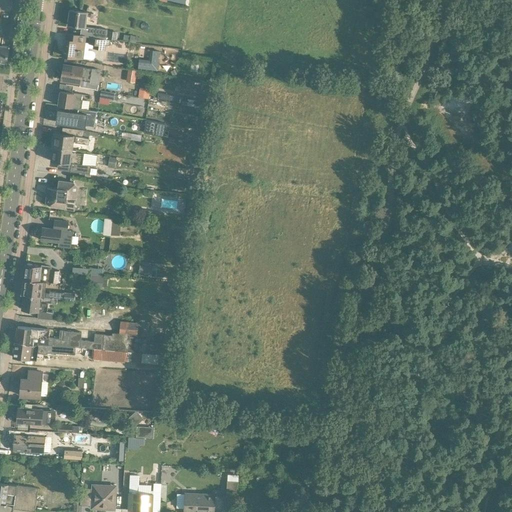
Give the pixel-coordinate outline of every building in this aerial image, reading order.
[(68,26),(82,27),(85,28),(87,13),(70,11),(68,26)] [(107,31),(92,29),(90,38),(106,40),(107,31)] [(85,37),(81,36),(67,35),(66,40),(64,57),(83,59),(85,37)] [(135,43),(136,42),(137,37),(130,36),(127,35),(126,40),(129,41),(129,42),(135,43)] [(0,37),(0,62),(7,63),(9,47),(2,46),(3,38),(0,37)] [(139,61),(138,69),(157,71),(159,52),(152,51),(150,62),(139,61)] [(92,69),(63,65),(62,73),(61,72),(60,73),(59,77),(60,78),(61,78),(61,80),(80,83),(80,80),(90,82),(92,69)] [(148,99),(150,91),(140,89),(138,97),(148,99)] [(69,107),(80,109),(82,95),(60,91),(58,106),(69,107)] [(114,96),(114,94),(100,91),(99,97),(113,100),(114,96)] [(179,103),(180,97),(159,93),(158,99),(179,103)] [(57,110),(55,123),(85,128),(85,126),(94,127),(96,111),(80,109),(69,107),(68,111),(57,110)] [(146,119),(143,133),(162,136),(165,123),(146,119)] [(54,133),(52,148),(71,150),(72,142),(87,145),(89,136),(89,132),(82,130),(62,128),(61,134),(54,133)] [(71,150),(52,148),(51,161),(72,164),(71,172),(91,175),(92,166),(84,165),(85,154),(76,153),(76,151),(71,150)] [(199,168),(201,153),(191,152),(189,167),(199,168)] [(73,199),(75,189),(72,189),(73,182),(58,180),(57,189),(47,188),(46,197),(48,198),(45,203),(51,206),(65,208),(65,210),(75,211),(76,199),(73,199)] [(140,219),(150,220),(151,212),(141,211),(140,219)] [(58,243),(58,247),(71,249),(73,232),(67,231),(68,222),(54,220),(53,229),(42,228),(41,240),(58,243)] [(111,227),(110,235),(119,236),(120,228),(111,227)] [(23,279),(47,282),(58,283),(59,272),(51,271),(51,267),(40,266),(25,264),(23,279)] [(150,275),(151,266),(140,265),(139,274),(150,275)] [(102,288),(103,277),(90,276),(90,288),(102,288)] [(47,282),(23,279),(21,295),(23,295),(39,297),(75,301),(75,293),(51,291),(49,291),(49,293),(46,292),(47,282)] [(39,297),(23,295),(22,309),(38,311),(37,318),(51,320),(52,312),(46,311),(47,303),(39,302),(39,297)] [(83,350),(125,352),(145,354),(147,325),(119,323),(118,334),(112,334),(112,336),(95,334),(94,342),(81,341),(81,333),(60,332),(59,340),(48,339),(49,331),(17,326),(15,341),(75,349),(83,350)] [(75,349),(15,341),(13,357),(37,361),(38,355),(46,355),(47,354),(75,356),(75,349)] [(125,352),(83,350),(83,359),(124,363),(125,358),(125,352)] [(159,361),(160,355),(145,354),(125,352),(125,358),(159,361)] [(20,396),(40,398),(42,373),(29,372),(28,380),(21,379),(20,396)] [(46,423),(47,413),(41,412),(42,410),(18,409),(17,423),(41,424),(41,422),(46,423)] [(79,433),(79,426),(58,425),(57,432),(79,433)] [(153,438),(154,427),(137,426),(136,437),(153,438)] [(302,441),(303,434),(295,432),(294,440),(302,441)] [(43,452),(44,436),(14,434),(13,450),(43,452)] [(137,449),(138,441),(127,440),(126,448),(137,449)] [(82,460),(83,450),(65,449),(64,459),(82,460)] [(115,461),(123,461),(124,451),(115,450),(115,461)] [(236,497),(239,473),(228,473),(226,496),(236,497)] [(129,490),(138,490),(139,475),(130,475),(129,490)] [(35,511),(37,498),(38,488),(0,482),(0,503),(14,505),(13,509),(35,511)] [(115,510),(116,486),(92,485),(92,489),(81,489),(80,506),(91,506),(91,509),(115,510)] [(152,511),(153,494),(129,493),(128,511),(152,511)] [(184,511),(213,511),(214,495),(185,494),(184,511)]
